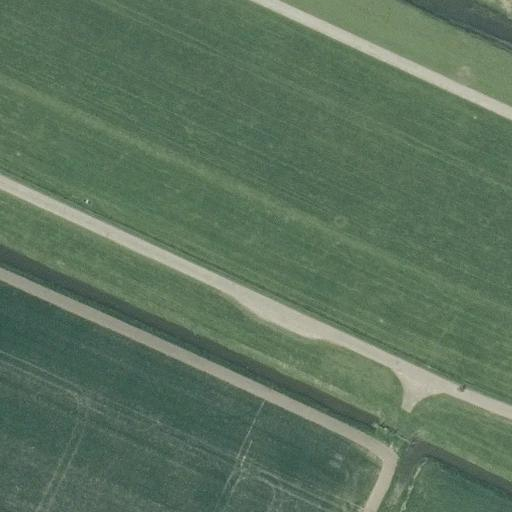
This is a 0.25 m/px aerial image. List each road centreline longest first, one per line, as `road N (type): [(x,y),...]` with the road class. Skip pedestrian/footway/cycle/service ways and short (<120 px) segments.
road 1 (unclassified): [(0,183),(511,414)]
road 2 (track): [(363,511),(424,370)]
